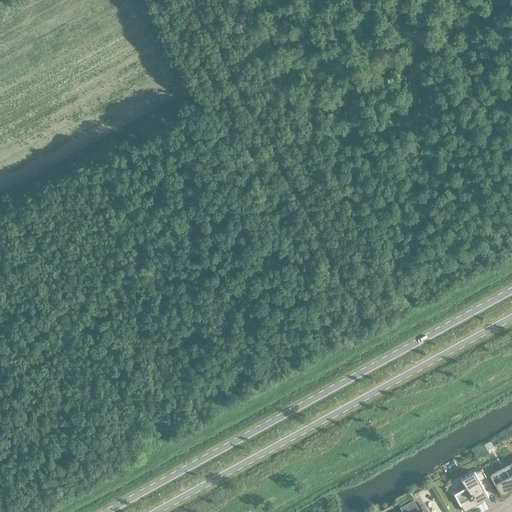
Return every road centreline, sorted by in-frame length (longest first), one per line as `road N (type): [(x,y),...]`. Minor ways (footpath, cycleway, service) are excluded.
road 1 (secondary): [(511,289),(104,511)]
road 2 (secondary): [(154,511),(511,315)]
